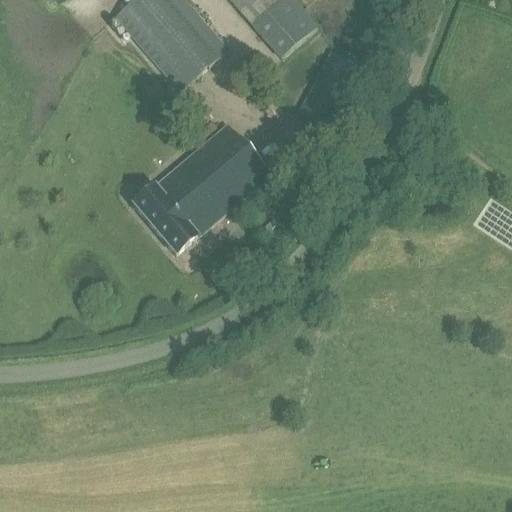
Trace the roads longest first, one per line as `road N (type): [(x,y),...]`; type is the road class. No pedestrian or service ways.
road 1 (unclassified): [(0,378),(135,359),(194,340),(284,283),(392,129),(440,0)]
road 2 (track): [(511,190),(399,113)]
